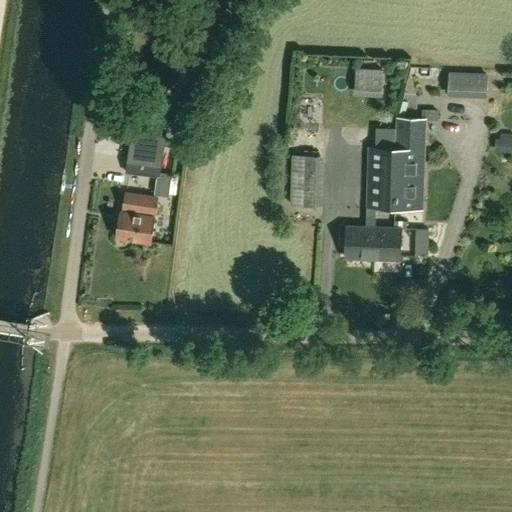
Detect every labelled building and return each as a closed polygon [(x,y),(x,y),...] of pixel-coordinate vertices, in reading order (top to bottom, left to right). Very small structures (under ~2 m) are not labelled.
[(384,97),(385,70),(357,69),(356,96),(384,97)] [(487,73),(449,72),(449,96),(486,97),(487,73)] [(319,79),(318,103),(327,103),(328,80),(319,79)] [(400,121),(399,147),(398,206),(425,207),(426,148),(425,148),(425,122),(400,121)] [(148,142),(147,149),(131,147),(127,171),(160,176),(165,145),(148,142)] [(398,206),(399,147),(370,146),(368,227),(346,226),(345,257),(400,259),(401,228),(376,227),(377,206),(398,206)] [(323,207),(324,157),(298,156),(296,206),(323,207)] [(119,236),(153,240),(157,210),(158,210),(160,196),(127,192),(124,211),(122,211),(119,236)] [(400,224),(401,209),(382,208),(382,224),(400,224)]
